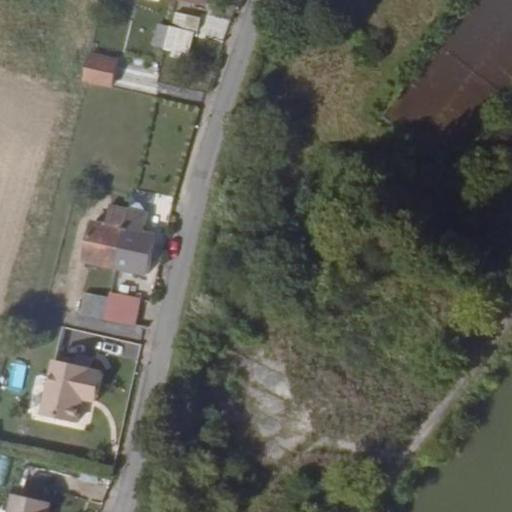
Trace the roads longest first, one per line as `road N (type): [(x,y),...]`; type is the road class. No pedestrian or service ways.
road 1 (residential): [(120,511),(158,414),(263,0)]
road 2 (track): [(511,308),(362,511)]
